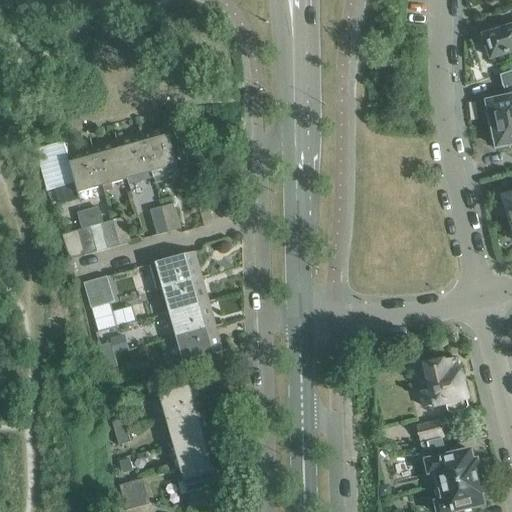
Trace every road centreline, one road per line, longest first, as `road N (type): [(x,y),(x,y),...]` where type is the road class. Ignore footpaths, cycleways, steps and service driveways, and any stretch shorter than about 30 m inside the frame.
road 1 (residential): [(483,298),(441,111),(440,0)]
road 2 (secondary): [(299,319),(296,109)]
road 3 (residential): [(263,323),(271,511)]
road 4 (residential): [(299,319),(418,314),(483,298)]
road 5 (residential): [(257,160),(263,323)]
road 6 (residential): [(340,511),(337,435),(302,401)]
